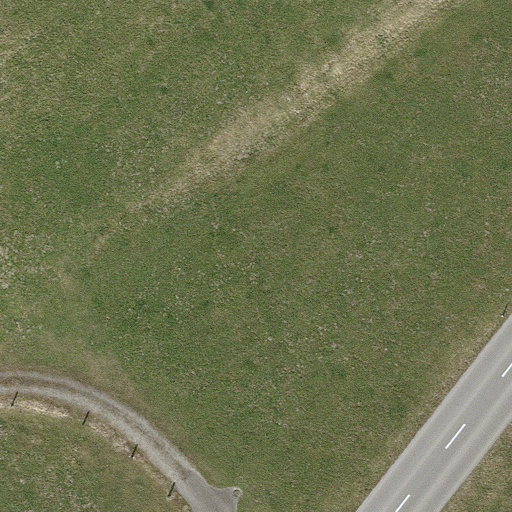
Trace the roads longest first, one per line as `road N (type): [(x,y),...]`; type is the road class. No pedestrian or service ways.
road 1 (track): [(210,511),(148,440),(63,398),(0,390)]
road 2 (tertiary): [(511,372),(402,511)]
